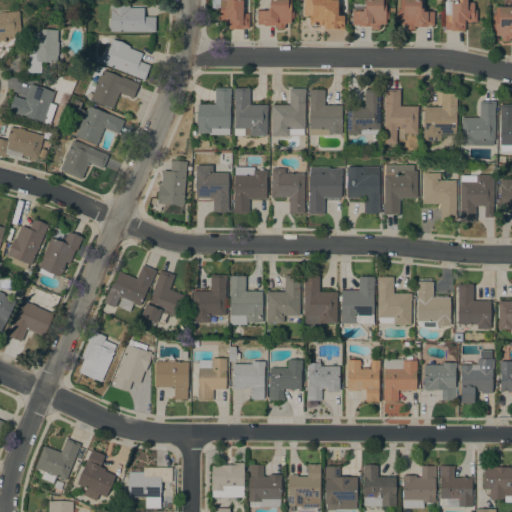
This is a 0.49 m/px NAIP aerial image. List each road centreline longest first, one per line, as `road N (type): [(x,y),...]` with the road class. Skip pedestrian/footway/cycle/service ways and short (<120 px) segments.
road 1 (residential): [(3,511),(16,450),(170,87),(186,0)]
road 2 (tertiary): [(511,433),(148,430),(0,371)]
road 3 (residential): [(511,253),(192,243),(116,218)]
road 4 (residential): [(511,71),(434,57),(179,55)]
road 5 (residential): [(116,218),(0,176)]
